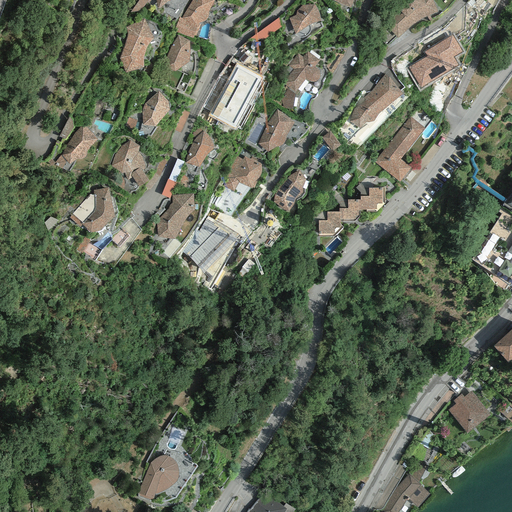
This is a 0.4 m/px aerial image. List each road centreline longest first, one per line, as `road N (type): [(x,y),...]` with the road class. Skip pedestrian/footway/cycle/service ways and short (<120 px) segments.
road 1 (tertiary): [(218,511),(304,370),(323,290),(463,124)]
road 2 (residential): [(133,0),(42,148),(31,136),(81,0)]
road 3 (residential): [(463,0),(380,62),(333,114),(322,111),(322,100),(368,0)]
road 4 (tertiary): [(511,306),(440,380),(359,511)]
road 5 (residential): [(227,47),(142,215)]
road 6 (residential): [(463,124),(455,106),(505,0)]
